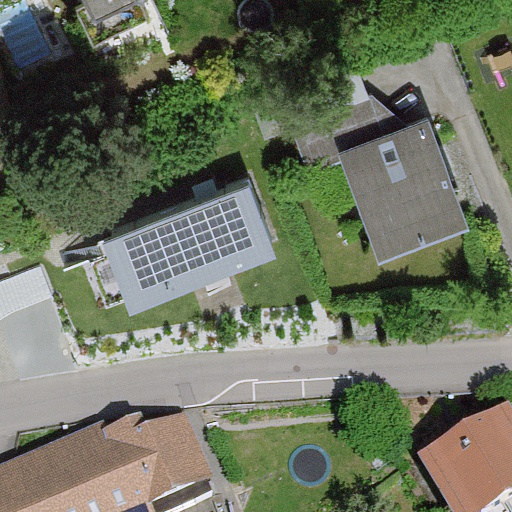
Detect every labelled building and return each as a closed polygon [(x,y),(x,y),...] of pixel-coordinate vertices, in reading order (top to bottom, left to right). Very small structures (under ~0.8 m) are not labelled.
[(88,0),(96,17),(134,1),(133,0),(88,0)] [(375,93),(296,124),(311,161),(346,148),(381,238),(463,206),(428,116),(410,122),(375,93)] [(250,175),(113,228),(136,289),(273,236),(250,175)] [(41,267),(0,282),(0,315),(0,317),(53,297),(41,267)] [(511,511),(511,430),(505,419),(428,464),(456,511),(499,511),(509,507),(511,511)] [(77,442),(0,474),(0,511),(172,511),(213,495),(180,425),(144,440),(139,429),(81,454),(77,442)]
